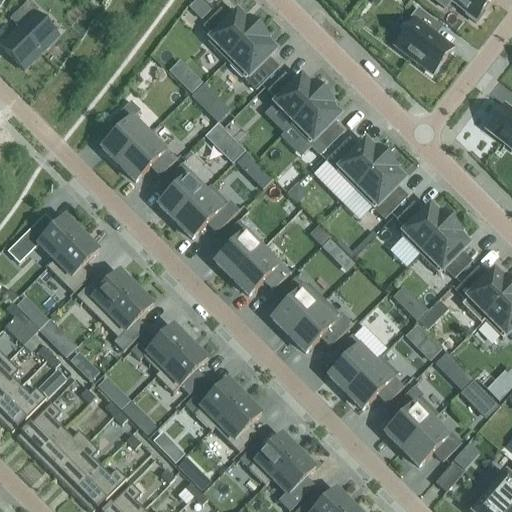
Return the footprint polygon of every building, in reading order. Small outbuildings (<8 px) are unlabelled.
[(197,0),(188,9),(200,22),(210,12),(197,0)] [(431,0),(445,11),(451,3),(468,16),(466,18),(476,25),(483,15),(482,14),(492,0),(431,0)] [(19,31),(0,49),(24,73),(58,39),(35,16),(38,13),(29,3),(10,22),(19,31)] [(414,23),(395,48),(398,49),(396,51),(407,60),(409,58),(433,77),(452,52),(435,39),(442,29),(437,25),(417,10),(410,20),(414,23)] [(221,12),(203,29),(214,40),(207,46),(226,65),(258,33),(249,24),(246,26),(237,16),(231,23),(221,12)] [(258,33),(226,65),(245,83),(255,93),(278,70),(268,60),(274,54),(265,44),(267,42),(258,33)] [(285,77),(268,94),(278,104),(275,107),(293,125),(294,126),(322,98),(313,88),(311,91),(301,81),(295,87),(285,77)] [(189,86),(183,92),(189,98),(194,92),(189,86)] [(293,125),(290,128),(309,148),(315,142),(325,152),(343,135),(332,125),(338,119),(329,109),(331,107),(322,98),(294,126),(293,125)] [(216,100),(203,112),(216,125),(229,113),(216,100)] [(116,136),(102,151),(118,168),(151,136),(134,119),(140,113),(131,104),(107,127),(116,136)] [(511,115),(504,109),(487,131),(511,150),(511,115)] [(217,127),(204,140),(218,154),(231,141),(217,127)] [(151,136),(118,168),(135,185),(150,170),(159,179),(177,162),(168,153),(151,136)] [(349,141),(326,164),(336,175),(355,194),(386,162),(377,153),(375,155),(366,146),(359,152),(349,141)] [(246,156),(236,166),(262,193),(272,184),(246,156)] [(386,162),(355,194),(373,212),(379,206),(390,217),(407,200),(397,189),(403,183),(393,174),(396,171),(386,162)] [(173,194),(159,208),(175,225),(207,193),(207,192),(182,167),(164,184),(173,194)] [(207,193),(175,225),(192,242),(207,227),(216,237),(239,213),(230,204),(228,206),(210,189),(207,192),(207,193)] [(334,218),(347,231),(360,219),(347,205),(334,218)] [(414,206),(396,223),(407,234),(400,240),(419,258),(451,227),(442,218),(439,220),(430,210),(424,216),(414,206)] [(45,218),(22,240),(34,252),(38,248),(54,264),(81,237),(65,220),(56,229),(45,218)] [(230,251),(215,265),(232,282),(261,253),(245,236),(248,233),(238,224),(221,241),(230,251)] [(451,227),(419,258),(438,277),(444,271),(454,281),(471,264),(461,254),(467,248),(458,238),(460,236),(451,227)] [(317,228),(308,238),(320,250),(330,240),(317,228)] [(54,264),(47,270),(73,297),(90,280),(81,271),(98,254),(81,237),(54,264)] [(337,250),(329,242),(320,251),(328,259),(337,250)] [(261,253),(232,282),(249,299),(263,284),(278,270),(261,253)] [(478,271),(455,294),(465,304),(461,308),(481,327),(484,324),(483,323),(511,294),(511,288),(506,282),(504,285),(494,275),(488,281),(478,271)] [(93,283),(76,300),(102,325),(136,292),(119,275),(102,292),(93,283)] [(286,307),(272,322),(289,339),(324,303),(308,286),(304,290),(295,280),(277,298),(286,307)] [(9,292),(3,297),(12,306),(17,300),(9,292)] [(136,292),(102,325),(117,341),(113,345),(123,355),(147,331),(138,323),(152,309),(136,292)] [(511,294),(483,323),(484,324),(502,342),(508,336),(511,339),(511,294)] [(416,301),(404,313),(415,323),(427,311),(416,301)] [(25,302),(17,309),(28,320),(36,313),(25,302)] [(324,303),(289,339),(306,356),(320,341),(329,350),(352,327),(343,318),(341,320),(324,303)] [(439,304),(428,314),(437,323),(447,313),(439,304)] [(12,306),(6,312),(14,321),(20,315),(12,306)] [(36,313),(28,320),(39,331),(47,324),(36,313)] [(14,321),(5,330),(23,349),(33,339),(39,334),(29,323),(20,315),(14,321)] [(48,326),(39,335),(50,345),(58,337),(48,326)] [(147,337),(130,354),(139,363),(143,360),(159,376),(159,377),(190,346),(172,328),(156,344),(147,337)] [(416,328),(405,340),(429,364),(440,353),(416,328)] [(343,365),(329,379),(345,396),(378,363),(377,363),(361,346),(352,338),(334,356),(343,365)] [(159,376),(155,379),(173,397),(178,391),(181,391),(188,399),(205,382),(197,373),(207,363),(190,346),(159,377),(159,376)] [(43,349),(38,355),(46,364),(52,358),(43,349)] [(0,372),(8,364),(0,355),(0,372)] [(446,355),(434,367),(461,394),(473,383),(446,355)] [(52,358),(46,364),(55,372),(60,366),(52,358)] [(378,363),(345,396),(362,413),(377,398),(386,407),(404,390),(394,381),(398,377),(380,360),(377,363),(378,363)] [(8,364),(0,372),(0,409),(21,389),(12,380),(18,374),(8,364)] [(88,366),(80,374),(90,384),(99,376),(88,366)] [(511,372),(501,384),(511,393),(511,391),(511,372)] [(57,373),(47,382),(57,392),(66,383),(57,373)] [(107,381),(98,390),(109,401),(118,393),(107,381)] [(461,394),(459,396),(478,416),(492,402),(473,383),(461,394)] [(202,392),(185,409),(193,417),(211,435),(214,432),(213,431),(244,401),(227,384),(210,401),(202,392)] [(21,389),(0,409),(0,424),(12,436),(46,402),(36,391),(30,397),(21,389)] [(400,421),(385,436),(402,453),(431,424),(432,425),(438,418),(421,401),(423,399),(414,389),(391,412),(400,421)] [(86,392),(80,398),(89,407),(95,401),(86,392)] [(244,401),(213,431),(214,432),(239,457),(258,438),(249,429),(261,417),(244,401)] [(110,405),(105,411),(113,420),(119,414),(110,405)] [(51,406),(16,441),(35,460),(64,432),(55,423),(61,417),(51,406)] [(119,414),(113,420),(122,428),(128,423),(119,414)] [(144,419),(135,428),(148,440),(156,432),(144,419)] [(431,424),(402,453),(419,470),(433,455),(442,464),(460,447),(451,437),(447,441),(432,425),(431,424)] [(64,432),(35,460),(54,479),(88,444),(79,435),(72,441),(64,432)] [(153,445),(162,454),(171,445),(162,436),(153,445)] [(132,438),(126,444),(135,453),(141,447),(132,438)] [(256,446),(239,463),(247,472),(265,489),(267,487),(267,486),(271,482),(298,455),(281,438),(264,454),(256,446)] [(88,444),(54,479),(73,498),(101,469),(92,461),(98,454),(88,444)] [(208,471),(219,462),(205,444),(194,452),(208,471)] [(464,472),(472,463),(461,453),(453,462),(464,472)] [(298,455),(271,482),(285,496),(278,504),(286,511),(291,511),(315,489),(306,480),(315,472),(298,455)] [(452,468),(436,486),(446,495),(462,476),(452,468)] [(101,469),(73,498),(86,511),(96,511),(126,483),(116,472),(110,478),(101,469)] [(482,489),(482,490),(507,511),(511,511),(511,474),(509,478),(499,470),(482,489)] [(166,473),(160,479),(169,487),(175,481),(166,473)] [(200,474),(190,484),(201,495),(211,485),(200,474)] [(191,486),(185,492),(193,500),(199,495),(191,486)] [(479,486),(460,507),(465,511),(507,511),(482,490),(482,489),(479,486)] [(131,487),(105,511),(143,511),(135,504),(141,498),(131,487)] [(310,501),(298,511),(349,511),(352,509),(336,492),(319,509),(310,501)] [(199,495),(193,500),(202,509),(208,503),(199,495)]
